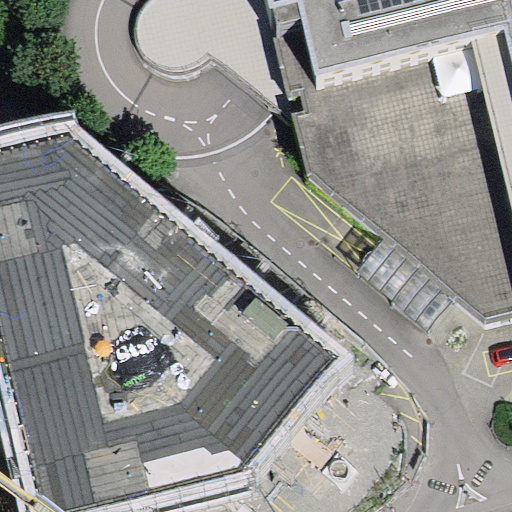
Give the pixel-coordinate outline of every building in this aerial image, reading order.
[(251,99),(289,125),(259,0),(157,0),(145,6),(132,25),(132,47),(144,68),(169,77),(195,75),(208,63),(251,99)] [(305,193),(511,175),(511,150),(490,0),(259,0),(289,125),(305,193)] [(511,0),(490,0),(511,150),(511,0)] [(330,379),(27,126),(0,131),(0,511),(225,511),(230,511),(330,379)] [(511,175),(305,193),(481,337),(511,329),(511,175)]
